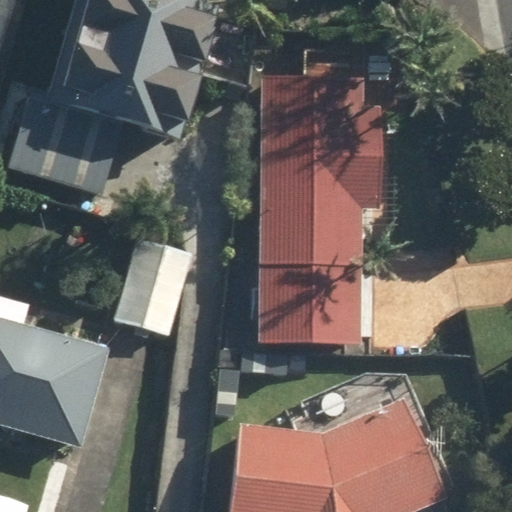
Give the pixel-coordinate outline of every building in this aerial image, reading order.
[(233,0),(84,0),(57,99),(27,91),(5,170),(115,200),(136,124),(195,141),(233,0)] [(262,335),(362,340),(368,203),(382,204),(385,116),(370,115),(371,82),(272,78),(262,335)] [(196,256),(142,241),(121,319),(175,334),(196,256)] [(113,349),(0,317),(0,422),(85,447),(113,349)] [(348,435),(246,427),(239,511),(429,511),(450,502),(406,408),(348,435)]
